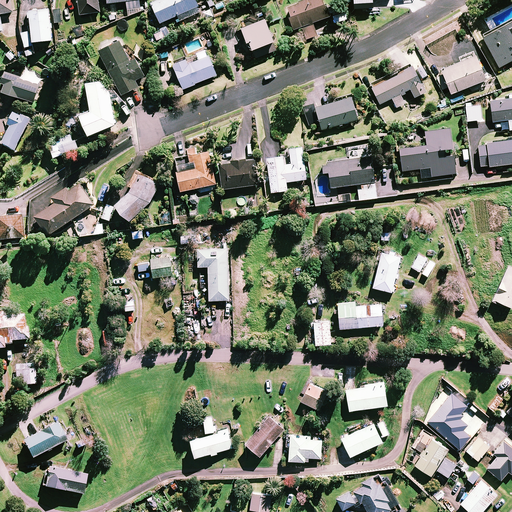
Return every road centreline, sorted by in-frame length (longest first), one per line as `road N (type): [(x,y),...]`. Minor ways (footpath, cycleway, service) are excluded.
road 1 (residential): [(0,427),(143,360),(228,355),(426,364)]
road 2 (residential): [(426,364),(409,392),(401,443),(386,461),(172,474),(92,511)]
road 3 (residential): [(511,356),(487,330),(443,221),(425,200),(320,215),(321,260)]
road 4 (residential): [(155,135),(353,55),(457,0)]
